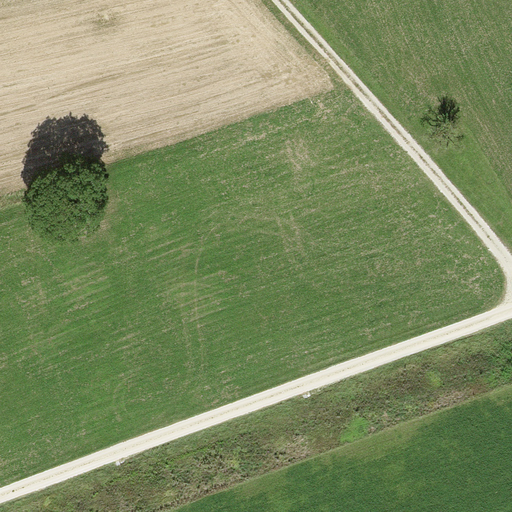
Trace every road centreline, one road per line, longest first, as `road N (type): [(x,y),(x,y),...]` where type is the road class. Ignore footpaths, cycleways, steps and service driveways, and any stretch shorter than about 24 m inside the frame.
road 1 (track): [(0,496),(511,311)]
road 2 (track): [(511,276),(275,0)]
